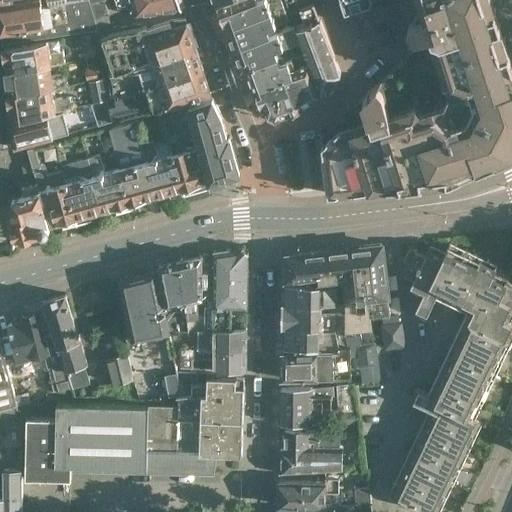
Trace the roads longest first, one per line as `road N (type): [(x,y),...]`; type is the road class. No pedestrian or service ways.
road 1 (residential): [(269,217),(253,511)]
road 2 (secondary): [(0,282),(189,228),(269,217)]
road 3 (residential): [(193,0),(255,140),(269,217)]
road 4 (unknown): [(418,511),(386,488),(383,471),(431,317)]
road 5 (secondary): [(269,217),(459,199)]
road 6 (unknown): [(254,496),(120,497),(100,511)]
